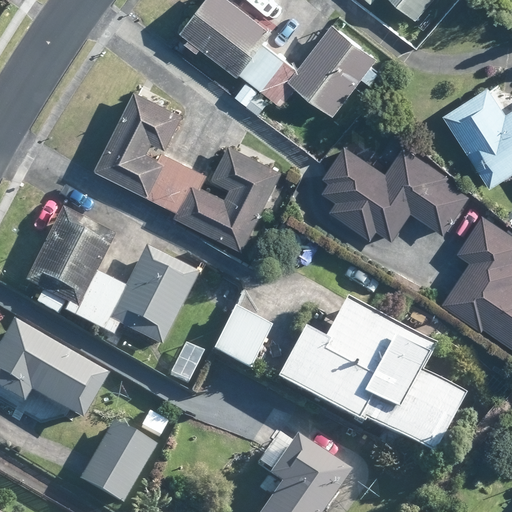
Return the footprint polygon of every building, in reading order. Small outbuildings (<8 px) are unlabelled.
[(257,85),(281,52),(262,38),(270,27),(234,0),(198,0),(178,28),(188,36),(184,40),(196,49),(199,45),(237,73),(238,71),(257,85)] [(282,9),(269,0),(251,0),(274,18),(282,9)] [(415,15),(428,0),(370,0),(371,0),(370,0),(396,0),(412,12),(415,15)] [(281,52),(257,85),(280,103),(295,83),(332,111),(360,74),(368,81),(377,70),(368,64),(376,54),(331,20),(297,64),(281,52)] [(235,94),(258,112),(269,99),(257,89),(258,88),(247,79),(235,94)] [(511,107),(505,112),(490,88),(488,84),(442,113),(488,185),(511,169),(511,107)] [(168,104),(141,91),(134,86),(94,166),(163,201),(184,160),(152,144),(148,150),(146,149),(151,139),(165,146),(183,111),(168,104)] [(281,167),(239,146),(228,141),(226,145),(211,176),(229,185),(224,195),(200,182),(205,171),(184,160),(163,201),(172,206),(167,217),(175,220),(177,215),(241,247),(281,167)] [(451,177),(406,149),(390,175),(349,149),(331,178),(336,181),(330,191),(346,201),(340,211),(371,230),(376,223),(394,233),(409,208),(443,228),(464,193),(447,182),(451,177)] [(280,180),(266,206),(280,213),(294,187),(280,180)] [(85,324),(108,280),(93,272),(97,266),(110,239),(112,235),(78,219),(65,212),(59,209),(22,281),(41,290),(34,303),(57,314),(62,303),(65,303),(61,312),(85,324)] [(474,257),(444,302),(511,346),(511,232),(484,214),(461,249),(474,257)] [(108,280),(85,324),(102,332),(99,340),(114,347),(119,337),(111,332),(116,324),(124,329),(151,343),(158,347),(194,278),(196,273),(161,256),(144,246),(122,287),(108,280)] [(430,346),(400,330),(342,299),(320,341),(305,332),(302,331),(296,342),(276,380),(359,424),(360,421),(380,433),(397,441),(424,457),(454,402),(456,398),(413,376),(430,346)] [(215,351),(252,369),(273,327),(237,308),(236,311),(215,351)] [(103,377),(105,374),(10,319),(0,336),(0,391),(20,403),(27,391),(36,395),(42,399),(49,403),(78,421),(103,377)] [(208,355),(187,344),(172,376),(192,386),(208,355)] [(436,374),(443,385),(456,385),(463,373),(455,362),(442,362),(436,374)] [(138,425),(157,437),(166,421),(147,410),(138,425)] [(119,505),(154,446),(110,420),(90,457),(80,474),(76,480),(119,505)] [(319,511),(347,472),(294,435),(279,455),(269,470),(265,475),(277,483),(256,511),(319,511)] [(500,511),(504,508),(472,479),(463,489),(470,496),(455,511),(500,511)]
